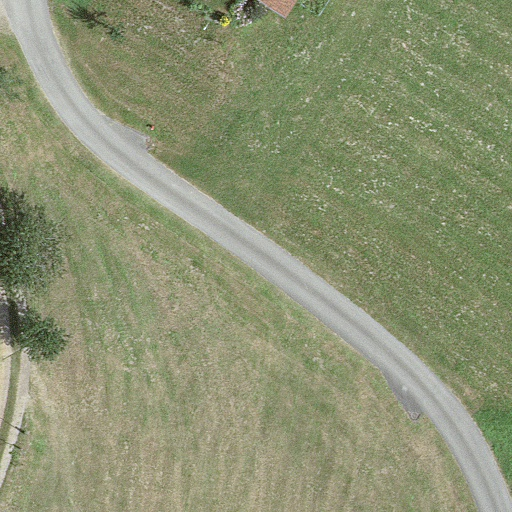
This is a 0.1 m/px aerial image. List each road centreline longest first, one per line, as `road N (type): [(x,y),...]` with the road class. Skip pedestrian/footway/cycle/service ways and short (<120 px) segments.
road 1 (track): [(26,0),(64,94),(102,135),(338,305),(420,379),(460,428),(498,511)]
road 2 (track): [(0,434),(0,287)]
